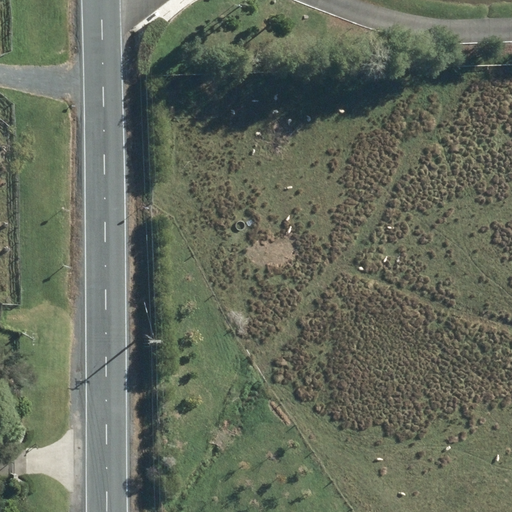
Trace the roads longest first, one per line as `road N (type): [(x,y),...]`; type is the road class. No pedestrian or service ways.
road 1 (unclassified): [(109,511),(99,0)]
road 2 (unknown): [(352,0),(429,31),(511,29)]
